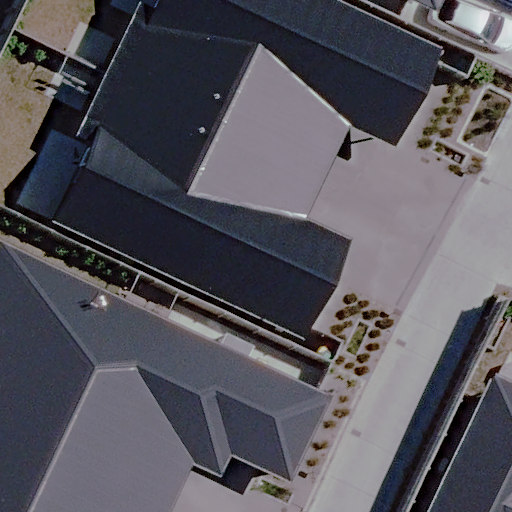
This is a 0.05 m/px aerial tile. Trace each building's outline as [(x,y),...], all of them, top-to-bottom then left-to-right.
[(128,0),(96,71),(312,169),(335,118),(383,140),(426,46),(325,0),(128,0)] [(312,169),(96,71),(29,215),(292,335),(336,239),(290,217),(312,169)] [(0,432),(161,505),(181,460),(207,472),(219,446),(277,473),(315,390),(0,246),(0,432)] [(511,511),(511,388),(483,375),(419,511),(511,511)] [(157,511),(161,505),(0,432),(0,511),(157,511)]
